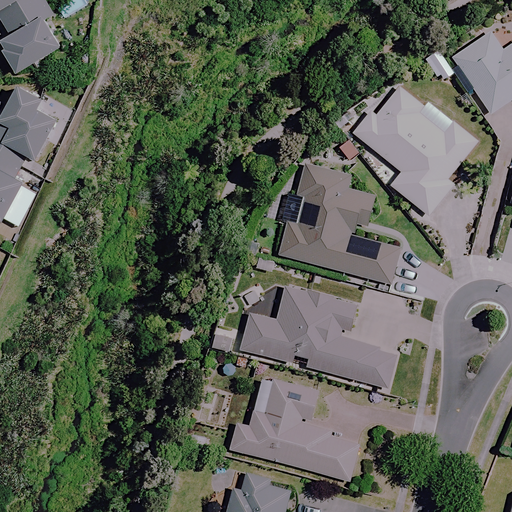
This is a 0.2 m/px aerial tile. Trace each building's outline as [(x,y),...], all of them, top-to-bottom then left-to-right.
[(0,0),(0,10),(2,10),(16,32),(6,39),(25,71),(71,43),(54,16),(58,14),(49,0),(0,0)] [(511,45),(502,52),(489,33),(451,59),(490,116),(511,100),(511,45)] [(45,157),(66,117),(47,106),(52,97),(27,84),(15,104),(5,99),(0,108),(0,212),(11,218),(34,177),(23,171),(34,151),(45,157)] [(400,86),(386,103),(381,99),(352,132),(356,136),(400,174),(390,185),(427,217),(453,186),(446,180),(478,142),(455,122),(443,135),(418,113),(424,106),(400,86)] [(350,175),(303,163),(295,194),(303,196),(295,226),(286,224),(277,256),(389,286),(399,249),(352,236),(355,226),(366,229),(375,197),(346,189),(350,175)] [(311,289),(310,292),(285,285),(275,322),(250,315),(240,350),(386,392),(396,356),(376,351),(376,348),(346,340),(356,305),(329,298),(330,295),(311,289)] [(242,425),(236,423),(227,451),(348,483),(358,445),(325,437),(327,432),(308,427),(317,392),(272,380),(263,416),(246,411),(242,425)] [(243,469),(241,477),(229,474),(223,496),(228,498),(224,511),(283,511),(290,490),(270,484),(272,477),(243,469)]
